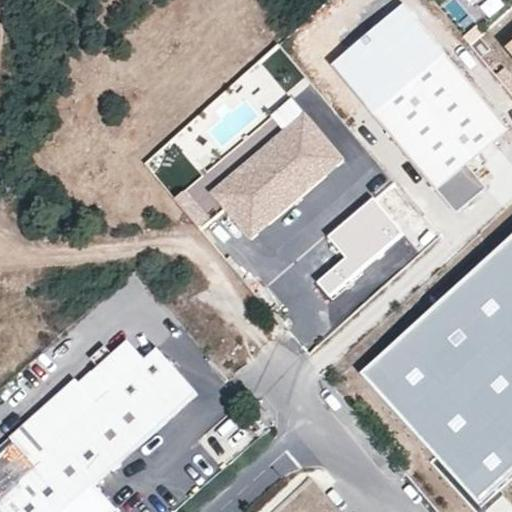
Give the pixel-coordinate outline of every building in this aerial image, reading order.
[(464,160),(506,125),(406,7),(335,68),(455,209),(485,184),(464,160)] [(311,121),(301,110),(282,126),(292,138),(311,121)] [(237,184),(218,200),(251,238),(343,159),(311,121),(292,138),(282,126),(228,173),(237,184)] [(209,189),(218,200),(237,184),(228,173),(209,189)] [(411,240),(378,202),(331,241),(351,264),(323,287),(336,303),(411,240)] [(511,235),(359,373),(478,502),(511,472),(511,235)] [(199,395),(158,349),(146,360),(129,341),(114,355),(105,346),(91,359),(99,368),(94,373),(93,371),(80,383),(76,380),(10,438),(15,443),(0,456),(0,511),(119,511),(97,486),(199,395)]
